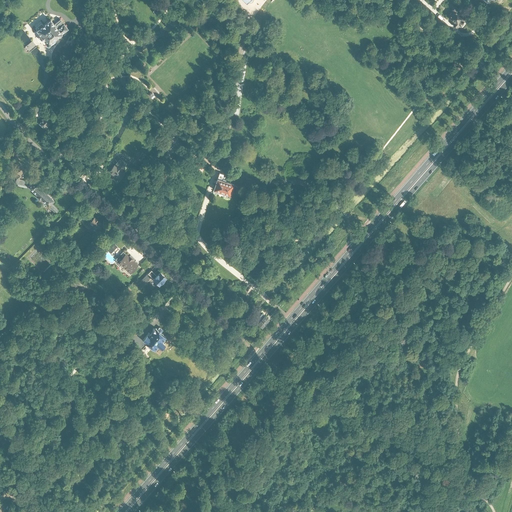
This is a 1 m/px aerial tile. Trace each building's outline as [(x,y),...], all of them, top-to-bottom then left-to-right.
[(455,6),(456,6),(452,3),(450,5),(453,8),(452,9),(454,10),(452,12),(453,13),(452,13),(451,13),(449,15),(449,16),(450,16),(449,17),(454,21),(453,22),(454,23),(454,24),(454,25),(455,26),(457,26),(458,27),(460,25),(461,25),(462,25),(464,23),(464,21),(466,19),(465,19),(466,18),(465,17),(466,16),(463,13),(464,12),(463,11),(465,8),(463,6),(460,9),(459,8),(458,9),(455,6)] [(51,19),(50,19),(44,25),(42,22),(36,27),(38,30),(37,30),(41,35),(40,36),(40,37),(39,38),(40,38),(40,39),(41,40),(42,40),(43,40),(44,39),(45,39),(47,42),(46,44),(47,45),(49,45),(50,44),(51,46),(59,40),(57,37),(68,29),(63,23),(61,24),(58,21),(54,24),(51,19)] [(47,126),(52,121),(50,119),(51,118),(49,116),(48,117),(45,115),(42,119),(43,119),(39,123),(44,127),(46,125),(47,126)] [(137,159),(140,162),(146,154),(142,152),(137,159)] [(121,170),(127,163),(120,158),(110,171),(119,178),(124,172),(121,170)] [(200,161),(196,165),(202,170),(206,166),(200,161)] [(83,169),(78,173),(83,178),(87,173),(83,169)] [(232,191),(234,184),(225,181),(226,179),(225,179),(226,175),(225,175),(225,174),(219,172),(214,189),(230,195),(231,193),(231,192),(232,191)] [(14,175),(12,182),(18,183),(18,184),(28,186),(32,182),(19,179),(20,176),(14,175)] [(37,177),(32,182),(28,186),(37,195),(36,196),(40,200),(41,198),(48,206),(48,205),(50,207),(49,207),(54,212),(57,208),(51,203),(54,200),(39,186),(42,182),(37,177)] [(94,215),(97,212),(88,204),(87,207),(90,209),(89,210),(94,215)] [(94,217),(90,213),(88,215),(92,219),(89,222),(92,225),(89,228),(90,229),(98,221),(94,217)] [(98,221),(90,229),(92,230),(94,227),(98,230),(103,225),(98,221)] [(130,274),(138,265),(126,254),(118,262),(130,274)] [(146,268),(151,263),(146,258),(141,263),(146,268)] [(166,277),(158,269),(154,273),(151,270),(141,281),(144,284),(151,277),(159,284),(166,277)] [(264,318),(262,316),(257,322),(259,324),(263,327),(270,320),(265,316),(264,318)] [(165,336),(161,332),(163,330),(160,327),(158,330),(155,327),(153,330),(152,329),(148,333),(143,338),(149,343),(148,344),(149,345),(148,347),(151,350),(152,348),(153,347),(155,349),(157,351),(161,346),(161,347),(165,343),(164,342),(167,338),(165,337),(165,336)] [(4,491),(0,494),(1,496),(0,496),(2,498),(4,500),(10,495),(6,490),(5,492),(4,491)]
